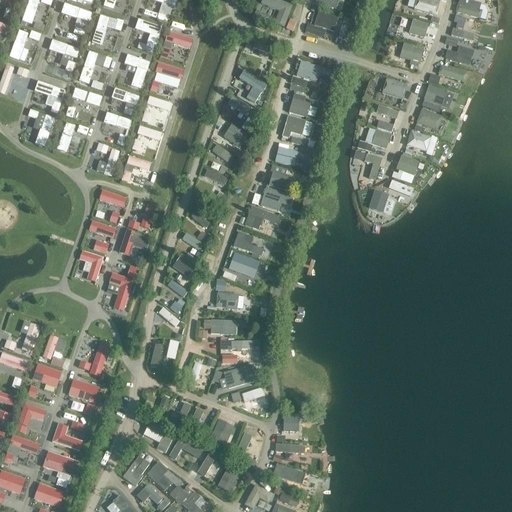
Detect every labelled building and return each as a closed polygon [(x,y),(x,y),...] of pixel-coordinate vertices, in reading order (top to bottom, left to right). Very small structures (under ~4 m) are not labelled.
[(27,7),(22,22),(27,24),(32,26),(37,10),(36,10),(40,0),(29,0),(27,7)] [(105,0),(103,7),(114,11),(117,0),(105,0)] [(278,0),(262,0),(261,4),(279,12),(275,24),(284,28),(290,14),(293,6),(291,5),(278,0)] [(316,0),(316,4),(336,10),(339,0),(316,0)] [(430,0),(417,0),(414,11),(436,17),(440,3),(430,0)] [(64,4),(61,14),(77,20),(77,19),(88,23),(89,23),(92,14),(64,4)] [(483,12),(458,5),(456,13),(480,20),(483,12)] [(7,8),(3,18),(10,21),(14,11),(7,8)] [(318,12),(314,26),(328,30),(334,32),(338,18),(333,16),(318,12)] [(158,14),(157,20),(167,24),(169,18),(158,14)] [(96,30),(92,44),(102,47),(106,33),(105,33),(107,28),(110,19),(100,16),(96,30)] [(456,16),(453,25),(462,27),(465,19),(456,16)] [(118,21),(115,31),(121,32),(124,22),(117,20),(117,21),(118,21)] [(137,20),(134,30),(149,35),(145,47),(152,50),(154,50),(158,38),(162,28),(137,20)] [(290,20),(286,30),(293,32),(297,22),(290,20)] [(409,35),(425,39),(429,25),(413,21),(409,35)] [(0,23),(0,34),(5,36),(4,36),(5,36),(8,27),(8,26),(0,23)] [(35,23),(33,29),(43,33),(45,26),(35,23)] [(307,25),(305,32),(324,38),(326,31),(307,25)] [(75,28),(73,34),(83,37),(86,31),(75,28)] [(472,43),(474,36),(453,30),(451,37),(472,43)] [(20,31),(10,58),(20,61),(26,46),(25,45),(29,34),(20,31)] [(31,32),(29,39),(39,42),(42,35),(31,32)] [(168,32),(165,42),(166,42),(172,44),(190,50),(194,40),(168,32)] [(447,38),(445,45),(456,48),(458,41),(447,38)] [(53,41),(50,51),(65,56),(66,55),(77,59),(80,50),(69,46),(53,41)] [(255,43),(253,49),(265,53),(268,53),(271,54),(273,55),(274,49),(255,43)] [(404,45),(400,59),(420,64),(424,50),(404,45)] [(163,48),(160,58),(167,61),(170,50),(164,48),(163,48)] [(472,58),(447,51),(445,59),(470,66),(472,58)] [(89,52),(79,82),(89,86),(94,72),(93,71),(95,65),(98,55),(89,52)] [(127,55),(124,64),(137,69),(131,87),(141,90),(150,63),(127,55)] [(105,57),(102,67),(109,70),(112,59),(105,57)] [(66,67),(65,71),(72,74),(75,64),(68,62),(66,68),(66,67)] [(321,69),(301,62),(296,77),(317,83),(321,69)] [(157,74),(154,82),(159,83),(160,84),(177,89),(180,81),(181,81),(184,71),(158,63),(155,73),(156,74),(157,74)] [(6,68),(0,84),(0,93),(5,96),(14,69),(6,66),(6,68)] [(464,83),(467,74),(441,66),(438,75),(464,83)] [(19,68),(16,75),(27,79),(29,72),(19,68)] [(240,77),(258,90),(263,84),(244,71),(240,77)] [(262,71),(259,77),(265,79),(267,73),(262,71)] [(431,74),(428,83),(438,86),(441,78),(431,74)] [(293,77),(291,84),(298,86),(300,79),(293,77)] [(382,94),(403,101),(408,86),(386,79),(382,94)] [(38,82),(34,92),(48,97),(48,96),(62,101),(65,91),(38,82)] [(153,82),(150,92),(157,94),(160,84),(159,83),(154,82),(153,82)] [(447,93),(429,86),(424,100),(442,107),(447,93)] [(296,87),(294,94),(302,96),(304,89),(296,87)] [(75,89),(72,98),(86,103),(86,104),(99,108),(103,98),(75,89)] [(115,89),(111,99),(124,104),(125,103),(127,104),(125,108),(135,112),(135,110),(139,98),(115,89)] [(250,93),(245,101),(253,106),(258,98),(250,93)] [(289,114),(307,119),(311,104),(305,103),(306,98),(294,95),(289,114)] [(149,97),(147,105),(169,112),(172,104),(149,97)] [(231,102),(247,112),(251,107),(234,97),(231,102)] [(424,102),(422,107),(439,113),(441,108),(424,102)] [(52,108),(51,113),(58,115),(61,105),(54,103),(53,108),(52,108)] [(379,106),(377,113),(396,120),(399,113),(379,106)] [(69,107),(66,117),(73,119),(76,109),(69,107)] [(442,118),(422,110),(416,124),(437,132),(442,118)] [(30,111),(28,117),(36,120),(36,119),(38,120),(40,114),(30,111)] [(145,112),(142,122),(149,125),(153,115),(145,112)] [(107,114),(104,124),(116,128),(116,127),(129,131),(132,121),(107,114)] [(40,131),(35,145),(45,148),(55,119),(46,116),(41,131),(40,131)] [(301,137),(306,122),(288,116),(282,137),(290,139),(291,133),(301,137)] [(66,123),(57,151),(67,154),(73,138),(72,138),(76,126),(66,123)] [(388,124),(386,132),(391,133),(394,126),(388,124)] [(232,125),(224,138),(238,147),(241,149),(244,144),(249,136),(248,135),(244,133),(232,125)] [(79,126),(77,133),(87,136),(89,130),(79,126)] [(416,126),(414,131),(423,134),(425,129),(416,126)] [(140,127),(137,135),(160,142),(162,134),(140,127)] [(373,146),(386,150),(391,136),(377,132),(372,145),(373,146)] [(426,153),(431,138),(411,132),(407,146),(426,153)] [(120,135),(117,145),(124,147),(127,137),(120,135)] [(135,140),(132,150),(140,152),(143,142),(135,140)] [(359,141),(357,149),(370,153),(371,153),(372,147),(373,146),(372,145),(359,141)] [(99,144),(96,151),(106,155),(109,147),(99,144)] [(280,164),(294,167),(298,153),(291,151),(292,147),(282,145),(281,150),(283,150),(280,164)] [(218,147),(214,153),(233,166),(237,160),(218,147)] [(101,162),(98,172),(104,174),(104,175),(112,178),(120,153),(112,150),(107,164),(101,162)] [(360,153),(358,160),(364,162),(366,155),(360,153)] [(376,181),(382,159),(367,155),(365,162),(373,164),(369,179),(376,181)] [(129,157),(127,165),(149,172),(152,164),(129,157)] [(419,163),(401,157),(396,170),(414,177),(419,163)] [(221,166),(219,173),(224,175),(227,169),(221,166)] [(269,187),(287,192),(291,178),(285,176),(287,172),(275,168),(274,173),(273,173),(269,187)] [(125,171),(122,181),(129,184),(132,174),(125,171)] [(208,171),(205,177),(225,186),(228,180),(208,171)] [(233,199),(197,183),(189,204),(224,219),(233,199)] [(266,189),(263,197),(260,207),(271,210),(273,202),(281,205),(290,208),(293,197),(266,189)] [(102,191),(99,201),(123,209),(127,199),(102,191)] [(383,213),(389,196),(374,192),(369,209),(383,213)] [(147,206),(140,228),(149,230),(156,208),(147,206)] [(277,225),(279,218),(252,208),(245,227),(258,231),(263,220),(277,225)] [(113,212),(109,222),(116,225),(120,214),(113,212)] [(191,218),(206,230),(210,225),(195,213),(191,218)] [(130,221),(128,228),(138,231),(140,224),(130,221)] [(91,222),(88,232),(112,240),(116,230),(91,222)] [(127,232),(120,254),(128,257),(131,246),(146,251),(150,240),(127,232)] [(202,232),(197,239),(205,245),(210,238),(202,232)] [(234,248),(261,258),(264,251),(250,246),(253,239),(239,234),(234,248)] [(187,235),(184,239),(200,251),(203,246),(187,235)] [(97,241),(93,251),(99,253),(106,255),(109,245),(102,243),(97,241)] [(82,252),(79,260),(85,262),(91,264),(89,273),(87,280),(96,283),(103,258),(82,252)] [(235,253),(228,270),(250,278),(253,271),(257,272),(258,268),(260,263),(235,253)] [(180,258),(173,268),(189,279),(196,268),(184,260),(180,258)] [(130,267),(127,277),(134,279),(137,269),(130,267)] [(225,272),(222,278),(234,283),(237,277),(225,272)] [(112,275),(109,284),(121,287),(114,309),(122,311),(132,282),(112,275)] [(217,280),(215,291),(225,292),(227,281),(217,280)] [(172,282),(168,286),(183,298),(187,294),(172,282)] [(216,308),(217,309),(237,311),(239,296),(218,293),(216,308)] [(175,302),(170,309),(177,315),(183,308),(175,302)] [(159,315),(175,328),(180,323),(163,309),(159,315)] [(204,321),(204,330),(211,330),(212,322),(204,321)] [(211,330),(211,334),(236,336),(237,322),(212,321),(212,322),(211,330)] [(27,335),(22,351),(31,354),(40,327),(31,324),(27,335)] [(199,331),(198,339),(207,340),(207,332),(199,331)] [(176,334),(174,340),(180,342),(182,336),(176,334)] [(47,347),(43,358),(51,361),(54,351),(62,354),(66,342),(58,339),(50,336),(47,347)] [(6,341),(4,348),(14,352),(16,345),(6,341)] [(170,341),(168,351),(177,353),(179,343),(170,341)] [(221,342),(220,342),(221,351),(229,351),(229,342),(227,342),(221,342)] [(100,343),(90,375),(100,378),(110,346),(100,343)] [(155,346),(150,367),(157,369),(163,347),(155,346)] [(0,360),(0,364),(25,372),(28,362),(2,354),(0,360)] [(237,356),(222,356),(222,364),(237,364),(237,356)] [(209,359),(206,367),(214,369),(216,361),(209,359)] [(81,362),(79,368),(89,372),(91,365),(81,362)] [(189,383),(195,386),(202,366),(195,364),(189,383)] [(220,381),(219,381),(220,382),(222,391),(228,390),(258,381),(253,365),(223,374),(225,380),(220,381)] [(38,366),(33,381),(57,389),(62,374),(38,366)] [(15,378),(12,388),(19,390),(22,380),(15,378)] [(73,380),(68,396),(94,404),(99,388),(73,380)] [(31,387),(28,397),(34,399),(38,389),(31,387)] [(244,403),(265,397),(263,389),(241,396),(244,403)] [(0,392),(0,402),(13,407),(16,398),(0,392)] [(239,392),(231,395),(234,404),(242,401),(239,392)] [(163,398),(156,416),(164,419),(170,400),(163,398)] [(25,404),(18,424),(28,428),(31,418),(43,422),(47,412),(25,404)] [(184,404),(176,423),(183,426),(191,407),(184,404)] [(142,406),(139,412),(145,414),(148,408),(142,406)] [(197,409),(188,430),(194,433),(204,412),(197,409)] [(0,411),(0,419),(8,422),(10,415),(0,411)] [(299,418),(283,418),(283,432),(299,433),(299,418)] [(219,420),(210,442),(217,445),(226,424),(219,420)] [(151,421),(147,429),(163,438),(160,444),(157,449),(165,454),(172,441),(171,440),(174,433),(163,427),(151,421)] [(58,424),(52,443),(80,453),(83,442),(66,436),(69,428),(58,424)] [(203,432),(200,438),(205,441),(208,434),(203,432)] [(245,434),(235,455),(243,458),(252,437),(245,434)] [(13,436),(10,446),(21,449),(20,450),(37,456),(40,446),(13,436)] [(181,436),(169,457),(175,460),(181,450),(190,455),(198,460),(204,450),(203,450),(199,447),(187,440),(181,436)] [(231,443),(226,446),(229,452),(234,449),(231,443)] [(304,455),(304,447),(276,445),(276,453),(304,455)] [(49,453),(43,468),(58,473),(71,478),(72,478),(77,462),(49,453)] [(205,478),(216,457),(209,453),(198,474),(205,478)] [(274,455),(272,461),(276,462),(281,464),(283,458),(274,455)] [(251,456),(247,466),(255,469),(259,459),(251,456)] [(134,463),(123,478),(135,488),(143,477),(141,476),(149,465),(144,461),(139,457),(135,463),(134,463)] [(222,457),(217,464),(224,468),(228,461),(222,457)] [(159,462),(147,475),(165,491),(172,484),(164,476),(169,471),(159,462)] [(231,463),(228,469),(235,473),(238,467),(231,463)] [(276,465),(273,477),(302,486),(306,474),(276,465)] [(2,471),(0,475),(0,488),(7,491),(20,495),(26,480),(2,471)] [(218,487),(231,494),(240,478),(226,471),(218,487)] [(40,484),(34,500),(59,509),(65,493),(40,484)] [(142,491),(137,497),(144,504),(149,498),(158,505),(163,500),(148,485),(142,491)] [(178,486),(170,495),(175,501),(184,491),(178,486)] [(256,487),(246,505),(253,509),(256,504),(259,498),(268,503),(272,496),(256,487)] [(277,487),(273,494),(278,496),(282,490),(277,487)] [(184,491),(175,501),(182,507),(193,494),(187,488),(184,491)] [(195,493),(183,505),(189,511),(201,511),(194,505),(200,499),(195,493)] [(282,493),(278,501),(288,505),(291,497),(282,493)] [(133,511),(120,496),(113,503),(120,511),(133,511)] [(164,500),(158,506),(162,511),(168,505),(164,500)]
